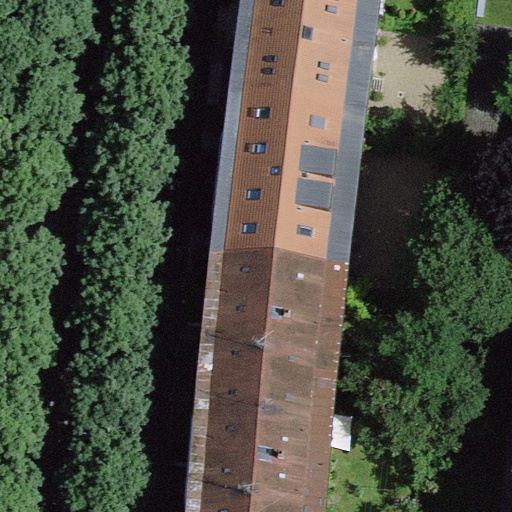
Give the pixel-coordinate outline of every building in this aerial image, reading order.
[(252,0),(242,83),(237,118),(363,134),(379,13),(285,0),(252,0)] [(285,0),(379,13),(382,13),(384,0),(285,0)] [(363,134),(237,118),(225,225),(219,275),(345,289),(351,239),(349,238),(356,184),(357,184),(363,134)] [(345,289),(219,275),(210,359),(206,399),(333,411),(345,289)] [(197,502),(196,511),(322,511),(327,461),(328,461),(333,411),(206,399),(197,502)]
